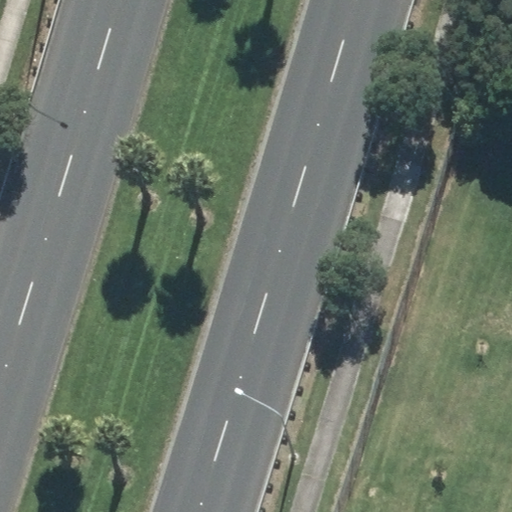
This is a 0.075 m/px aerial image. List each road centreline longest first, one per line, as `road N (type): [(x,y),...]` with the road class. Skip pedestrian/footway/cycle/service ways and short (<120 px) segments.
road 1 (primary): [(333,0),(182,511)]
road 2 (primary): [(0,239),(70,0)]
